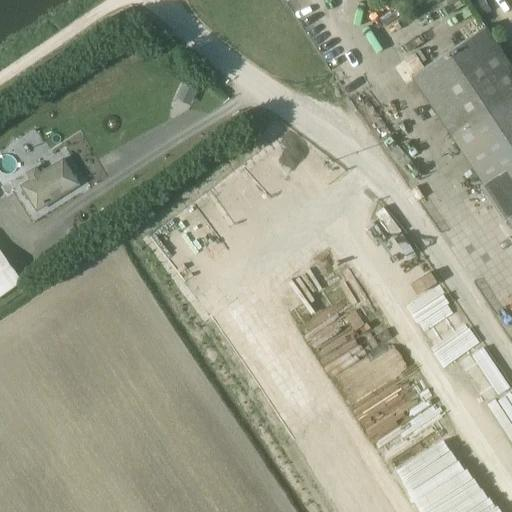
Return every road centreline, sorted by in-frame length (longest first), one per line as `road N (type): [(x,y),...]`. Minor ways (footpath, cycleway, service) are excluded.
road 1 (unclassified): [(149,0),(380,177),(511,367)]
road 2 (track): [(119,0),(0,80)]
